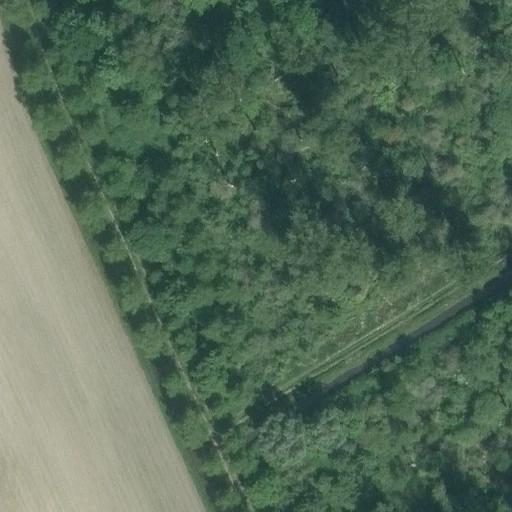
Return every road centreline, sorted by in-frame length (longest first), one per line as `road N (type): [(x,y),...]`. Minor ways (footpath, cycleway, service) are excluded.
road 1 (track): [(35,0),(69,120),(253,511)]
road 2 (track): [(511,243),(215,425)]
